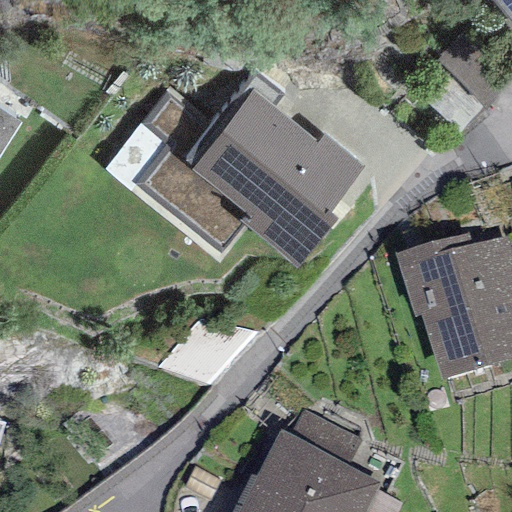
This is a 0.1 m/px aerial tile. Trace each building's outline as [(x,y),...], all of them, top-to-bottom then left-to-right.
[(511,0),(501,0),(511,13),(511,0)] [(282,91),(252,67),(184,152),(250,205),(243,213),(295,255),(336,205),(329,200),(361,160),(322,128),(316,135),(274,101),(282,91)] [(0,143),(21,111),(0,97),(0,143)] [(472,237),(394,261),(414,324),(420,322),(440,386),(511,364),(511,256),(507,240),(476,250),(472,237)] [(366,511),(378,487),(280,437),(242,511),(366,511)]
